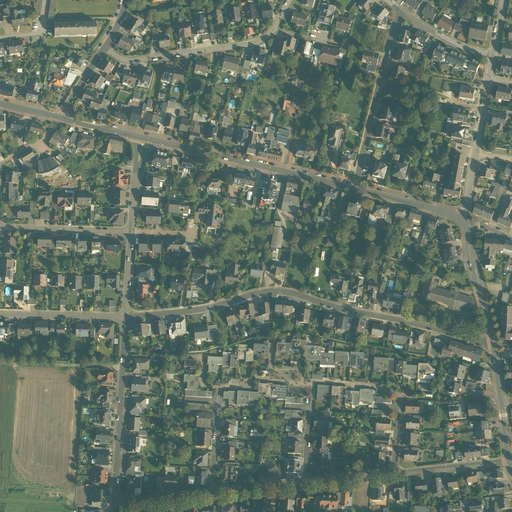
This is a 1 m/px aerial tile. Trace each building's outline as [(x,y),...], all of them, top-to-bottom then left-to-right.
[(367,11),(368,9),(369,8),(371,8),(373,5),(373,4),(375,2),(372,0),(363,0),(360,5),(360,6),(361,4),(365,7),(364,8),(367,11)] [(419,0),(409,0),(406,4),(407,4),(408,3),(412,6),(411,7),(416,10),(420,5),(422,2),(420,0),(419,0)] [(428,18),(431,21),(438,11),(434,8),(434,9),(429,6),(428,5),(426,9),(423,14),(428,17),(428,18)] [(326,6),(325,6),(324,14),(321,13),(319,22),(328,24),(329,22),(331,23),(333,16),(332,16),(334,8),(326,6)] [(245,7),(247,20),(256,19),(255,15),(256,15),(255,11),(254,7),(250,8),(250,7),(245,7)] [(261,8),(262,18),(272,17),(271,10),(270,7),(261,8)] [(383,25),(386,26),(387,20),(385,18),(389,13),(381,7),(379,10),(378,9),(373,15),(378,18),(377,20),(380,22),(383,25)] [(228,11),(230,23),(239,21),(238,10),(228,11)] [(12,17),(13,27),(27,25),(26,16),(17,17),(16,12),(12,12),(11,12),(12,17)] [(211,13),(213,25),(213,24),(221,22),(222,24),(220,12),(211,13)] [(193,14),(195,23),(195,26),(196,36),(207,34),(204,13),(193,14)] [(291,22),(305,26),(307,17),(301,15),(301,16),(293,13),(291,22)] [(438,26),(448,32),(451,27),(451,26),(453,23),(450,21),(443,17),(439,24),(438,26)] [(131,25),(137,29),(139,26),(141,23),(135,18),(131,25)] [(344,31),(349,32),(351,21),(347,20),(339,18),(337,27),(345,29),(344,31)] [(470,30),(470,29),(471,24),(461,20),(459,25),(462,27),(470,30)] [(96,36),(96,23),(54,24),(54,37),(96,36)] [(149,23),(144,30),(146,31),(145,33),(143,32),(141,35),(147,38),(151,30),(153,26),(149,23)] [(453,30),(460,33),(462,27),(459,25),(456,24),(453,30)] [(488,27),(471,24),(470,29),(472,30),(471,38),(485,40),(488,27)] [(133,35),(136,31),(137,29),(131,25),(127,31),(133,35)] [(399,43),(407,45),(408,39),(410,33),(402,31),(399,43)] [(423,48),(424,45),(428,40),(428,38),(418,32),(416,35),(415,36),(412,41),(414,42),(418,45),(417,45),(418,46),(418,47),(423,48)] [(117,46),(129,52),(134,44),(135,43),(131,41),(123,37),(117,46)] [(158,41),(159,48),(164,47),(169,46),(168,37),(164,38),(159,38),(158,39),(158,41)] [(287,38),(285,45),(287,45),(286,48),(293,50),(295,41),(287,38)] [(9,50),(9,55),(17,54),(16,52),(22,51),(21,42),(9,44),(10,50),(9,50)] [(275,55),(284,57),(286,48),(287,45),(285,45),(280,43),(278,48),(277,48),(277,50),(277,51),(277,55),(275,54),(275,55)] [(308,55),(310,47),(311,45),(300,43),(298,52),(308,55)] [(501,55),(511,57),(511,54),(511,46),(503,45),(501,55)] [(474,76),(475,77),(480,64),(472,61),(471,64),(466,62),(467,59),(450,52),(449,55),(444,54),(446,50),(437,47),(432,60),(434,61),(434,60),(437,61),(437,62),(440,63),(441,63),(446,64),(445,65),(449,67),(449,66),(453,67),(452,68),(455,69),(455,68),(459,69),(458,70),(462,72),(462,71),(467,73),(467,74),(470,75),(471,74),(474,75),(474,76)] [(319,61),(328,64),(331,50),(323,48),(322,52),(319,61)] [(322,52),(314,50),(313,55),(316,56),(315,60),(319,61),(322,52)] [(336,66),(338,60),(340,54),(340,52),(339,52),(331,50),(328,64),(336,66)] [(404,63),(407,64),(408,59),(407,59),(409,53),(399,50),(398,55),(397,55),(395,61),(399,62),(400,63),(403,63),(404,63)] [(369,72),(374,73),(379,55),(373,54),(365,52),(363,60),(362,63),(363,63),(364,61),(368,62),(368,64),(370,65),(369,72)] [(262,65),(265,54),(261,53),(260,55),(258,55),(258,54),(257,54),(253,53),(252,60),(255,61),(254,64),(259,65),(259,64),(262,65)] [(73,64),(80,68),(85,62),(77,57),(73,63),(73,64)] [(235,72),(236,72),(237,66),(239,61),(235,60),(235,61),(225,58),(224,62),(224,64),(223,63),(222,68),(231,70),(231,71),(235,72)] [(107,75),(108,75),(110,72),(109,71),(111,67),(113,68),(113,67),(104,62),(99,70),(107,75)] [(196,62),(194,71),(206,73),(207,70),(208,65),(201,64),(201,63),(196,62)] [(501,74),(511,75),(511,64),(510,64),(509,66),(502,64),(501,74)] [(51,76),(52,76),(59,78),(61,70),(57,69),(53,68),(50,67),(47,76),(49,76),(50,77),(51,76)] [(391,78),(401,81),(402,78),(404,78),(405,73),(406,71),(400,69),(394,68),(391,78)] [(164,81),(172,82),(174,70),(166,69),(165,75),(164,81)] [(180,72),(174,70),(172,82),(177,83),(178,82),(181,83),(181,84),(182,84),(183,78),(184,72),(181,71),(180,72)] [(152,72),(145,71),(143,79),(142,84),(148,86),(152,72)] [(123,83),(128,85),(131,74),(126,72),(125,73),(124,77),(122,83),(123,83)] [(65,77),(64,79),(63,84),(64,84),(64,85),(70,87),(77,76),(74,75),(68,74),(67,78),(65,77)] [(137,76),(131,74),(128,85),(134,87),(136,80),(137,76)] [(99,89),(100,88),(103,83),(104,81),(105,80),(104,80),(96,75),(91,84),(95,87),(96,86),(99,88),(99,89)] [(60,78),(59,78),(52,76),(50,82),(49,84),(54,86),(55,81),(59,82),(60,78)] [(64,79),(60,78),(59,82),(55,81),(54,86),(62,88),(63,84),(64,79)] [(385,99),(393,100),(394,94),(394,93),(400,94),(402,88),(396,87),(388,85),(385,99)] [(465,98),(473,100),(475,91),(466,89),(467,87),(462,86),(461,88),(460,95),(459,99),(464,100),(465,98)] [(11,99),(13,90),(4,88),(3,88),(1,96),(11,99)] [(504,102),(509,103),(510,95),(511,95),(511,92),(500,90),(498,99),(499,99),(504,101),(504,102)] [(88,102),(91,103),(92,101),(94,97),(91,95),(91,94),(85,92),(82,101),(87,103),(88,102)] [(133,99),(139,100),(141,94),(135,92),(134,95),(133,99)] [(292,104),(299,106),(301,98),(293,97),(292,104)] [(281,110),(284,110),(286,103),(290,104),(290,102),(284,100),(281,110)] [(96,102),(92,101),(91,103),(89,108),(93,109),(93,110),(98,112),(99,110),(102,103),(96,101),(96,102)] [(382,111),(382,115),(393,117),(395,111),(390,110),(382,108),(381,111),(382,111)] [(124,121),(126,112),(120,110),(116,109),(114,118),(124,121)] [(129,122),(139,124),(141,114),(137,112),(137,110),(132,109),(129,122)] [(103,111),(99,110),(97,119),(104,120),(106,112),(103,111)] [(467,124),(469,113),(464,112),(455,110),(453,121),(462,123),(467,124)] [(194,113),(193,119),(199,120),(199,123),(206,124),(208,116),(194,113)] [(498,131),(501,132),(502,131),(503,128),(504,128),(505,119),(506,115),(505,114),(501,114),(500,116),(494,115),(493,116),(492,119),(493,120),(492,126),(497,127),(497,130),(498,131)] [(392,123),(393,117),(382,115),(381,118),(380,117),(379,120),(387,122),(392,123)] [(165,128),(172,129),(174,119),(174,117),(171,116),(171,119),(168,118),(167,118),(165,128)] [(178,131),(187,133),(190,121),(181,119),(178,131)] [(10,130),(22,133),(23,128),(24,124),(19,122),(19,121),(13,120),(10,130)] [(199,123),(192,121),(190,132),(192,133),(194,127),(195,127),(196,126),(198,126),(199,123)] [(43,127),(32,124),(31,130),(30,134),(36,136),(37,132),(41,133),(43,127)] [(157,126),(152,125),(150,132),(157,134),(159,126),(157,126)] [(188,141),(197,143),(199,135),(197,134),(198,126),(196,126),(195,127),(194,127),(192,133),(190,132),(188,141)] [(378,126),(377,132),(388,134),(389,129),(389,128),(385,128),(378,126)] [(331,147),(337,149),(342,130),(332,127),(329,140),(333,141),(331,147)] [(463,141),(464,137),(465,137),(465,134),(465,133),(465,130),(453,128),(452,130),(451,136),(451,138),(454,139),(463,141)] [(215,140),(216,131),(212,130),(208,129),(206,139),(215,140)] [(289,132),(278,129),(275,142),(277,142),(286,145),(289,132)] [(222,142),(230,144),(231,136),(232,132),(224,130),(223,134),(222,142)] [(56,132),(51,139),(57,143),(62,135),(56,132)] [(387,140),(388,134),(377,132),(376,138),(383,140),(387,140)] [(57,143),(64,147),(69,138),(66,136),(65,137),(62,135),(57,143)] [(85,149),(93,151),(95,141),(88,139),(88,138),(80,136),(79,142),(78,147),(85,149)] [(109,145),(111,146),(117,147),(121,148),(123,140),(111,137),(109,145)] [(236,145),(244,147),(245,141),(245,140),(243,139),(240,138),(239,138),(238,138),(236,145)] [(54,147),(57,143),(51,139),(48,144),(51,146),(53,147),(54,147)] [(275,142),(271,140),(271,141),(269,148),(269,150),(268,151),(272,152),(273,148),(276,148),(277,142),(275,142)] [(309,148),(309,149),(316,151),(316,148),(317,149),(319,143),(315,142),(313,149),(309,148)] [(494,148),(509,151),(510,145),(495,142),(494,148)] [(103,154),(109,156),(110,149),(111,149),(111,146),(109,145),(105,144),(103,154)] [(246,154),(254,155),(256,147),(253,146),(248,145),(246,154)] [(295,156),(304,159),(307,149),(299,147),(299,146),(296,146),(294,152),(296,153),(295,156)] [(258,157),(266,159),(268,152),(266,151),(266,149),(262,148),(262,150),(260,150),(258,157)] [(307,149),(304,159),(309,160),(308,161),(313,162),(314,156),(316,156),(317,153),(317,151),(316,151),(309,149),(307,149)] [(20,158),(23,163),(27,161),(34,156),(31,151),(20,158)] [(268,151),(268,152),(266,159),(279,162),(281,154),(272,152),(268,151)] [(162,169),(166,170),(167,167),(168,160),(169,156),(166,156),(157,154),(154,153),(153,156),(152,163),(151,166),(155,167),(156,167),(156,166),(161,168),(161,169),(162,169)] [(56,158),(60,163),(64,159),(60,154),(56,158)] [(339,169),(348,171),(351,161),(347,160),(348,158),(341,156),(339,165),(340,165),(339,169)] [(456,156),(453,168),(464,169),(464,165),(465,165),(466,163),(465,163),(466,158),(456,156)] [(42,161),(38,162),(38,164),(38,172),(38,175),(44,174),(49,173),(54,170),(58,167),(59,167),(50,157),(48,159),(45,160),(42,161)] [(393,177),(404,180),(408,167),(407,167),(410,159),(406,158),(404,166),(398,165),(396,164),(393,177)] [(190,174),(195,175),(197,168),(192,167),(193,162),(183,160),(182,165),(180,164),(178,172),(183,173),(183,169),(191,171),(190,174)] [(378,178),(384,180),(387,168),(385,167),(385,166),(377,163),(377,165),(376,165),(373,177),(374,177),(374,179),(377,179),(378,178)] [(453,168),(450,184),(461,186),(461,182),(462,182),(463,179),(462,179),(464,169),(453,168)] [(223,178),(229,179),(230,171),(220,170),(220,175),(223,176),(223,178)] [(490,179),(489,179),(490,175),(491,175),(492,174),(492,171),(482,170),(482,173),(481,172),(480,178),(490,179)] [(9,183),(10,183),(11,177),(13,178),(14,173),(7,172),(6,183),(9,183)] [(117,186),(123,186),(123,185),(126,185),(127,180),(126,180),(123,179),(123,177),(123,172),(117,172),(114,172),(114,177),(112,177),(115,177),(115,181),(112,181),(111,181),(111,182),(113,182),(113,186),(117,186)] [(18,173),(14,173),(13,178),(11,177),(10,183),(12,184),(17,184),(18,173)] [(244,187),(244,186),(246,178),(246,177),(235,175),(232,184),(244,187)] [(435,191),(437,182),(437,181),(438,176),(432,175),(431,180),(429,180),(425,179),(423,187),(430,189),(430,190),(435,191)] [(254,180),(246,178),(244,186),(248,187),(253,188),(254,180)] [(153,188),(159,189),(159,181),(160,180),(155,180),(146,179),(145,188),(153,188)] [(207,188),(208,188),(209,189),(209,190),(210,190),(211,190),(212,189),(213,189),(218,189),(218,188),(219,181),(208,179),(207,188)] [(288,180),(286,188),(291,189),(297,191),(299,182),(288,180)] [(276,183),(276,182),(264,181),(263,186),(262,188),(260,202),(264,202),(264,201),(270,202),(270,203),(274,204),(275,190),(276,188),(276,183)] [(460,189),(461,186),(450,184),(450,187),(445,186),(443,197),(459,199),(461,189),(460,189)] [(217,196),(218,189),(213,189),(212,189),(211,190),(210,190),(209,190),(209,189),(208,188),(207,188),(206,195),(217,196)] [(329,199),(336,200),(338,193),(325,189),(323,197),(329,199)] [(41,206),(48,206),(48,202),(49,202),(50,201),(51,197),(50,197),(50,194),(38,193),(38,197),(38,200),(39,202),(41,202),(42,203),(41,206)] [(116,206),(125,206),(125,193),(117,193),(114,193),(114,201),(116,201),(116,206)] [(78,205),(85,205),(85,203),(90,203),(90,195),(78,194),(78,205)] [(141,205),(157,206),(158,195),(153,194),(152,194),(152,197),(144,196),(142,196),(141,205)] [(281,211),(298,214),(301,199),(290,197),(284,195),(281,211)] [(319,214),(320,214),(325,215),(327,216),(329,210),(326,210),(329,199),(323,197),(319,214)] [(173,214),(183,215),(183,213),(188,213),(189,205),(185,205),(185,202),(171,200),(169,211),(174,212),(173,214)] [(304,212),(307,213),(308,211),(312,212),(314,204),(305,202),(303,210),(304,210),(304,212)] [(347,216),(359,219),(361,211),(359,211),(360,205),(355,204),(355,205),(350,204),(349,204),(347,204),(345,209),(344,213),(344,214),(344,215),(347,215),(347,216)] [(208,226),(216,227),(216,221),(221,222),(222,215),(217,215),(218,206),(209,205),(209,207),(199,206),(198,214),(208,215),(207,218),(209,219),(208,226)] [(473,214),(481,218),(485,209),(482,208),(476,205),(473,214)] [(375,206),(373,216),(374,217),(377,217),(376,219),(379,219),(380,218),(385,220),(386,215),(383,214),(384,213),(385,213),(386,209),(383,208),(380,207),(379,207),(375,206)] [(498,224),(504,226),(507,218),(508,217),(510,211),(505,209),(504,208),(501,215),(498,224)] [(17,218),(22,218),(29,218),(30,215),(30,209),(29,209),(19,209),(19,213),(17,213),(17,214),(17,218)] [(394,223),(399,224),(400,219),(404,219),(406,211),(397,209),(395,217),(395,218),(394,223)] [(494,213),(485,209),(481,218),(491,222),(494,213)] [(413,219),(420,221),(422,213),(412,210),(410,218),(411,219),(413,219)] [(113,225),(122,225),(123,212),(115,212),(110,212),(110,213),(110,217),(116,217),(116,220),(113,220),(113,225)] [(146,225),(160,225),(160,224),(158,224),(158,219),(160,219),(160,214),(159,214),(146,213),(146,225)] [(405,231),(410,232),(413,219),(411,219),(410,218),(409,218),(405,231)] [(428,223),(427,227),(433,229),(435,229),(437,223),(438,220),(430,218),(429,220),(428,220),(427,222),(428,223)] [(420,221),(411,219),(409,226),(418,228),(420,221)] [(429,241),(433,229),(427,227),(426,226),(423,237),(425,238),(425,240),(429,241)] [(280,228),(274,227),(270,247),(276,248),(280,249),(283,233),(282,229),(280,228)] [(441,235),(441,238),(452,236),(451,231),(450,230),(441,232),(442,234),(441,235)] [(45,249),(49,250),(49,247),(50,247),(50,242),(50,237),(45,237),(39,237),(39,236),(38,236),(38,247),(45,247),(45,249)] [(454,241),(452,236),(441,238),(442,241),(443,242),(444,244),(449,243),(451,243),(452,242),(454,241)] [(70,249),(70,244),(70,239),(66,239),(66,237),(58,237),(57,247),(62,247),(62,248),(70,249)] [(4,254),(14,255),(14,254),(13,254),(13,247),(14,247),(15,239),(5,238),(4,254)] [(77,252),(85,252),(86,238),(78,238),(78,242),(77,249),(77,252)] [(91,251),(99,251),(99,250),(100,241),(100,239),(92,238),(91,251)] [(180,254),(182,254),(184,252),(184,246),(184,242),(183,240),(181,240),(179,241),(173,241),(171,240),(169,240),(168,241),(168,243),(169,245),(169,248),(168,250),(167,252),(169,253),(171,253),(172,252),(179,252),(180,254)] [(501,250),(503,250),(505,242),(485,240),(484,245),(486,246),(485,250),(495,251),(501,252),(501,250)] [(114,252),(118,252),(119,242),(114,242),(111,242),(107,242),(107,250),(107,251),(114,252)] [(511,253),(511,252),(511,243),(505,242),(503,250),(503,252),(503,253),(511,255),(511,253)] [(444,254),(445,257),(456,254),(455,250),(453,248),(452,249),(445,250),(445,253),(444,254)] [(494,260),(495,251),(485,250),(484,250),(484,257),(484,258),(485,259),(486,259),(486,260),(486,265),(494,266),(495,260),(494,260)] [(457,259),(456,254),(445,257),(445,260),(447,260),(447,263),(454,261),(456,261),(457,259)] [(0,277),(5,278),(9,278),(9,272),(13,272),(14,262),(0,261),(0,277)] [(271,274),(279,276),(279,273),(283,274),(283,270),(284,266),(283,265),(272,263),(271,272),(271,274)] [(225,283),(237,285),(238,275),(239,266),(234,266),(232,274),(231,274),(226,273),(225,283)] [(250,275),(260,277),(261,271),(261,267),(252,266),(250,275)] [(150,278),(150,269),(136,268),(136,278),(138,278),(145,279),(145,278),(150,278)] [(198,283),(210,285),(211,279),(213,279),(214,272),(213,272),(200,270),(200,271),(194,270),(193,279),(199,280),(198,283)] [(41,287),(46,287),(46,276),(37,276),(37,278),(34,277),(34,283),(37,283),(37,285),(41,285),(41,287)] [(52,287),(56,287),(56,286),(60,286),(60,284),(63,284),(63,278),(60,278),(60,277),(52,276),(52,287)] [(87,290),(98,291),(99,277),(87,276),(87,281),(87,285),(87,290)] [(334,276),(334,277),(333,282),(334,284),(336,284),(336,285),(336,286),(337,288),(339,288),(338,292),(343,293),(346,293),(347,290),(347,286),(348,286),(349,280),(335,277),(335,276),(334,276),(334,277),(334,276)] [(112,288),(119,289),(119,277),(107,277),(107,283),(112,284),(112,288)] [(433,278),(427,277),(424,288),(425,289),(422,300),(431,303),(432,300),(435,288),(436,284),(432,283),(433,278)] [(80,290),(81,290),(81,278),(69,278),(69,284),(69,285),(71,285),(71,290),(76,290),(76,289),(80,289),(80,290)] [(169,290),(182,291),(183,284),(184,279),(183,279),(176,278),(176,280),(171,279),(169,290)] [(364,282),(363,282),(358,281),(356,281),(353,292),(353,293),(353,294),(355,295),(354,296),(356,297),(357,296),(357,295),(361,296),(364,282)] [(375,299),(376,295),(378,285),(372,284),(372,285),(369,285),(368,291),(371,292),(371,294),(370,294),(369,297),(370,298),(375,299)] [(137,304),(143,304),(143,300),(146,300),(147,294),(147,292),(147,287),(147,286),(138,286),(138,290),(136,290),(136,293),(138,293),(137,304)] [(14,289),(14,294),(18,294),(19,299),(18,300),(28,300),(28,299),(28,288),(19,288),(19,289),(14,289)] [(451,293),(435,288),(432,300),(450,304),(450,307),(453,307),(453,309),(463,312),(469,314),(469,313),(470,313),(475,309),(472,299),(458,295),(458,293),(454,291),(454,292),(451,291),(451,293)] [(342,298),(349,300),(350,293),(350,291),(347,290),(346,293),(343,293),(342,298)] [(383,306),(392,308),(393,298),(386,297),(385,297),(383,306)] [(400,300),(393,298),(392,308),(400,310),(402,300),(400,300)] [(275,312),(283,312),(283,302),(283,301),(275,301),(275,305),(275,312)] [(292,303),(283,302),(283,312),(283,313),(291,313),(291,309),(292,303)] [(260,304),(261,315),(269,315),(268,303),(260,304)] [(243,307),(245,316),(250,315),(254,315),(252,305),(243,307)] [(503,327),(511,326),(511,308),(506,308),(503,308),(502,313),(504,313),(503,317),(502,317),(502,322),(503,323),(503,327)] [(299,323),(308,324),(308,319),(309,320),(310,311),(301,310),(300,318),(299,323)] [(225,315),(227,324),(235,322),(234,317),(232,312),(230,313),(230,314),(225,315)] [(329,329),(331,329),(332,328),(332,327),(332,326),(332,325),(334,316),(333,317),(331,316),(326,315),(324,327),(329,328),(329,329)] [(343,330),(346,331),(347,324),(348,319),(340,318),(338,329),(338,330),(339,328),(343,329),(343,330)] [(171,329),(172,335),(185,334),(184,328),(185,328),(184,320),(178,320),(177,321),(175,321),(174,320),(171,321),(171,323),(171,329)] [(352,333),(363,336),(365,330),(366,323),(354,321),(353,325),(352,333),(351,335),(352,335),(352,333)] [(154,324),(154,332),(155,334),(159,333),(159,335),(164,334),(163,325),(164,325),(164,322),(154,323),(154,324)] [(42,337),(47,337),(47,330),(47,323),(36,323),(35,331),(42,332),(42,337)] [(111,339),(113,339),(113,325),(107,324),(107,326),(105,326),(105,324),(98,324),(97,329),(97,332),(98,332),(107,333),(107,339),(111,339)] [(23,336),(29,336),(29,331),(29,325),(22,325),(22,326),(20,326),(18,326),(18,330),(17,335),(23,335),(23,336)] [(76,337),(87,337),(87,332),(88,331),(87,330),(87,325),(76,325),(76,330),(75,331),(76,332),(76,337)] [(134,326),(135,338),(135,337),(146,336),(146,333),(147,333),(147,328),(145,328),(145,325),(145,326),(134,327),(134,326)] [(372,335),(382,337),(383,334),(384,328),(384,327),(378,326),(378,325),(373,325),(372,335)] [(63,337),(64,337),(64,333),(64,326),(54,326),(54,332),(56,332),(56,336),(63,337)] [(511,326),(503,327),(502,335),(507,336),(506,340),(511,341),(511,339),(511,326)] [(202,337),(202,338),(207,338),(207,333),(206,327),(200,328),(201,329),(194,329),(194,328),(193,329),(194,338),(202,337)] [(396,341),(404,343),(406,341),(407,334),(395,332),(393,339),(396,340),(396,341)] [(418,346),(422,347),(425,334),(416,333),(415,334),(414,341),(414,342),(414,344),(418,345),(418,346)] [(433,344),(443,347),(444,342),(435,339),(433,344)] [(299,352),(306,352),(306,346),(307,341),(300,341),(292,341),(291,344),(291,350),(299,350),(299,352)] [(452,353),(463,357),(465,347),(451,342),(449,348),(444,346),(442,355),(450,358),(452,353)] [(253,345),(253,350),(253,355),(261,356),(261,358),(267,359),(268,345),(259,344),(259,345),(253,345)] [(291,354),(291,350),(291,344),(284,344),(281,344),(276,344),(276,353),(284,353),(284,355),(291,355),(291,354)] [(305,360),(320,361),(321,354),(321,347),(306,346),(306,352),(305,360)] [(463,357),(471,359),(474,350),(465,347),(463,357)] [(238,358),(246,358),(246,353),(248,353),(249,350),(247,349),(238,349),(238,356),(238,358)] [(482,352),(474,350),(471,359),(479,362),(482,352)] [(350,367),(350,365),(350,362),(348,362),(348,357),(347,357),(347,353),(336,352),(336,355),(335,362),(343,362),(343,367),(350,367)] [(351,353),(350,362),(350,365),(359,366),(359,368),(363,368),(364,354),(351,353)] [(320,365),(328,365),(328,354),(321,354),(320,361),(320,365)] [(335,366),(335,362),(336,355),(328,354),(328,365),(335,366)] [(237,368),(238,358),(238,356),(230,356),(223,356),(222,358),(222,365),(230,365),(229,368),(237,368)] [(217,365),(222,365),(222,358),(210,357),(210,358),(207,358),(207,362),(209,362),(209,365),(208,365),(208,371),(216,372),(217,365)] [(375,359),(374,368),(382,369),(382,371),(388,371),(389,362),(388,362),(388,359),(375,359)] [(135,374),(138,374),(138,369),(148,369),(148,360),(133,360),(132,373),(135,374)] [(189,370),(189,376),(195,376),(196,369),(196,361),(184,360),(184,366),(190,366),(189,369),(189,370)] [(396,374),(403,375),(403,366),(403,363),(394,362),(390,362),(389,371),(396,371),(396,374)] [(423,379),(423,373),(433,374),(433,372),(433,369),(429,369),(429,365),(418,365),(418,367),(417,379),(423,379)] [(457,378),(462,379),(463,378),(465,372),(466,368),(454,365),(451,377),(454,378),(457,378)] [(412,378),(417,379),(418,367),(403,366),(403,375),(412,376),(412,378)] [(477,382),(486,384),(487,378),(488,378),(489,373),(478,371),(477,377),(478,377),(477,382)] [(109,383),(111,383),(112,378),(112,374),(110,373),(110,372),(103,372),(103,374),(98,373),(98,379),(102,379),(102,382),(106,382),(106,383),(109,383)] [(435,372),(433,372),(433,374),(423,373),(423,379),(430,379),(430,381),(431,381),(432,380),(433,380),(434,379),(435,372)] [(198,376),(195,376),(189,376),(184,375),(184,381),(188,381),(188,391),(191,391),(194,391),(197,391),(198,376)] [(137,390),(144,390),(145,386),(145,381),(140,380),(132,380),(132,386),(131,391),(137,391),(137,390)] [(449,393),(458,395),(460,385),(451,383),(449,393)] [(271,398),(271,395),(272,385),(272,384),(269,384),(269,385),(258,384),(258,391),(258,392),(267,392),(266,398),(271,398)] [(286,386),(272,385),(271,395),(278,395),(278,400),(285,400),(285,397),(286,386)] [(323,393),(332,394),(332,387),(318,386),(317,400),(322,400),(323,395),(323,393)] [(340,401),(345,402),(346,392),(346,388),(332,387),(332,394),(332,395),(340,396),(340,401)] [(360,390),(360,393),(359,401),(369,402),(369,404),(373,404),(373,403),(374,397),(374,391),(360,390)] [(109,404),(111,404),(111,401),(110,401),(110,396),(112,396),(112,393),(102,392),(102,393),(98,393),(97,399),(98,399),(98,400),(100,400),(100,399),(102,399),(101,403),(104,403),(109,404)] [(243,406),(243,405),(244,393),(244,392),(237,392),(237,393),(229,392),(229,393),(229,399),(229,404),(236,404),(236,406),(243,406)] [(359,404),(359,401),(360,393),(351,392),(346,392),(345,402),(345,403),(352,403),(351,406),(359,406),(359,404)] [(258,394),(244,393),(243,405),(248,406),(248,402),(257,403),(258,394)] [(139,413),(140,413),(141,410),(141,404),(145,405),(145,399),(137,399),(131,398),(130,412),(139,413)] [(408,413),(419,413),(419,403),(407,403),(406,409),(408,409),(408,413)] [(468,406),(469,417),(483,415),(482,404),(468,406)] [(449,406),(448,406),(450,420),(462,419),(461,413),(459,413),(458,405),(449,406)] [(97,425),(110,426),(111,414),(109,414),(103,413),(103,412),(98,412),(98,415),(96,415),(95,421),(98,421),(97,425)] [(201,413),(201,418),(197,418),(196,427),(209,427),(210,419),(211,414),(210,414),(202,413),(201,413)] [(327,429),(328,422),(328,419),(328,418),(324,418),(316,417),(315,428),(327,429)] [(138,432),(139,432),(140,419),(130,418),(129,431),(138,432)] [(382,430),(390,431),(391,420),(382,420),(376,419),(376,420),(377,420),(377,430),(376,430),(382,430)] [(292,433),(301,433),(302,420),(296,420),(293,420),(292,433)] [(406,429),(418,430),(419,421),(413,420),(407,420),(406,429)] [(483,423),(477,424),(477,427),(476,428),(476,432),(480,432),(488,431),(488,424),(488,423),(483,423)] [(224,436),(232,437),(233,427),(233,426),(228,426),(225,426),(224,426),(224,436)] [(490,431),(488,431),(480,432),(480,435),(479,436),(480,440),(486,439),(491,438),(490,431)] [(100,443),(109,444),(109,432),(105,432),(102,432),(102,433),(97,433),(96,439),(100,440),(100,443)] [(196,446),(208,447),(209,434),(199,433),(197,433),(197,436),(199,436),(198,446),(196,446)] [(406,445),(411,445),(411,444),(415,444),(416,436),(416,435),(412,435),(406,435),(406,445)] [(382,451),(387,451),(387,448),(389,448),(390,438),(382,437),(376,437),(375,437),(377,437),(377,442),(375,442),(375,447),(382,447),(382,451)] [(127,452),(137,453),(138,446),(141,446),(142,446),(142,439),(133,439),(128,438),(127,452)] [(320,449),(327,450),(327,449),(327,444),(328,438),(318,438),(317,449),(320,449)] [(288,454),(300,454),(301,443),(288,442),(288,454)] [(92,459),(96,460),(96,456),(101,451),(101,448),(92,448),(92,459)] [(472,448),(464,449),(465,452),(465,459),(473,458),(472,448)] [(477,448),(472,448),(473,458),(480,457),(479,448),(477,448)] [(224,460),(233,460),(234,456),(234,450),(234,449),(231,449),(225,449),(224,460)] [(100,465),(107,465),(108,452),(101,451),(96,456),(96,460),(96,464),(96,465),(100,465)] [(404,461),(416,461),(417,453),(417,452),(411,452),(405,452),(404,461)] [(205,466),(206,466),(207,454),(195,453),(195,458),(198,459),(197,466),(205,466)] [(374,464),(384,464),(384,456),(384,454),(381,454),(374,454),(374,464)] [(316,470),(321,471),(321,466),(330,467),(330,460),(328,460),(328,456),(321,456),(321,457),(321,460),(316,459),(316,470)] [(127,458),(126,471),(135,472),(140,472),(140,467),(141,459),(127,458)] [(286,473),(287,474),(296,474),(298,474),(298,470),(299,470),(299,469),(299,466),(300,466),(300,465),(299,465),(299,461),(298,461),(289,460),(288,460),(288,461),(288,463),(287,463),(287,470),(287,473),(286,473)] [(275,468),(275,466),(263,465),(263,477),(275,478),(275,477),(275,468)] [(223,481),(237,482),(237,472),(235,472),(235,467),(225,466),(224,466),(223,481)] [(493,471),(493,475),(493,479),(503,478),(502,470),(493,471)] [(195,485),(206,485),(207,473),(201,473),(196,473),(195,478),(195,485)] [(471,482),(471,483),(477,482),(477,479),(476,473),(466,474),(467,482),(468,482),(471,482)] [(167,480),(164,480),(164,485),(164,488),(176,489),(176,477),(167,476),(167,480)] [(125,493),(133,494),(133,493),(134,488),(134,485),(139,486),(140,479),(135,479),(126,478),(126,479),(126,484),(125,484),(125,493)] [(434,494),(434,496),(438,496),(438,494),(442,493),(441,486),(440,479),(432,480),(432,481),(432,485),(434,494)] [(449,489),(453,488),(458,488),(457,479),(447,480),(448,485),(448,489),(449,489)] [(415,483),(416,492),(427,491),(426,482),(415,483)] [(395,494),(403,493),(403,485),(398,486),(394,487),(395,494)] [(493,486),(494,494),(504,493),(503,485),(494,486),(493,486)] [(384,488),(374,487),(373,501),(380,501),(380,499),(383,499),(385,499),(385,494),(384,494),(384,488)] [(336,493),(336,497),(336,506),(341,506),(347,507),(348,498),(348,491),(341,490),(341,493),(336,493)] [(105,491),(95,491),(94,502),(94,503),(101,503),(104,503),(105,499),(105,500),(106,495),(105,495),(105,491)] [(404,500),(403,493),(395,494),(396,501),(404,500)] [(320,496),(320,497),(320,503),(320,508),(325,508),(325,509),(326,511),(329,511),(331,510),(331,509),(336,509),(336,506),(336,497),(331,497),(331,498),(325,497),(325,496),(320,496)] [(240,511),(255,511),(256,507),(256,501),(251,500),(250,506),(244,506),(241,505),(241,510),(240,511)] [(293,502),(294,502),(294,501),(280,500),(279,511),(293,511),(294,508),(293,508),(292,511),(280,511),(281,501),(293,502)] [(500,502),(500,505),(501,509),(509,508),(508,500),(500,501),(500,502)] [(280,511),(292,511),(293,508),(293,502),(281,501),(280,511)] [(273,511),(274,507),(274,506),(273,506),(274,503),(263,502),(263,506),(262,506),(262,510),(261,511),(273,511)] [(470,509),(471,511),(472,510),(473,511),(472,511),(475,511),(482,511),(481,507),(482,507),(482,506),(481,506),(481,502),(470,504),(470,509)]
